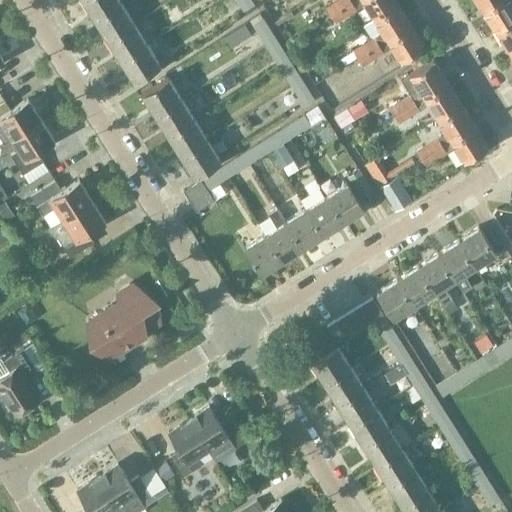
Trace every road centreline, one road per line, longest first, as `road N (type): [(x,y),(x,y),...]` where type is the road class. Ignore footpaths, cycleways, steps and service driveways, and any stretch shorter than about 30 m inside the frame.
road 1 (residential): [(235,333),(23,0)]
road 2 (residential): [(235,333),(511,160)]
road 3 (residential): [(8,476),(235,333)]
road 4 (residential): [(345,511),(235,333)]
road 5 (residential): [(511,133),(427,0)]
